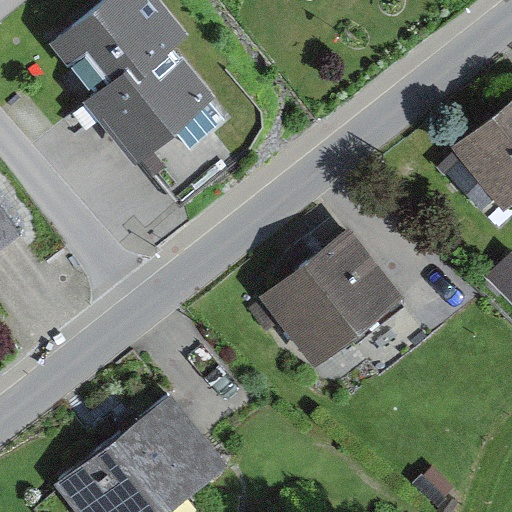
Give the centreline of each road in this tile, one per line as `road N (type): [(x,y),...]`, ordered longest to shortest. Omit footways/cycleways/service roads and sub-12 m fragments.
road 1 (residential): [(144,312),(511,17)]
road 2 (residential): [(144,312),(0,135)]
road 3 (residential): [(0,425),(144,312)]
